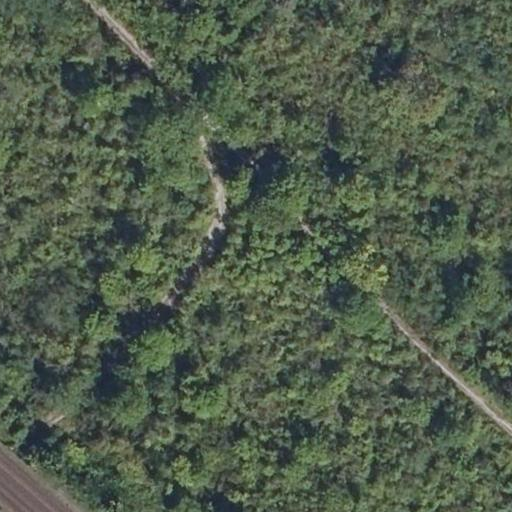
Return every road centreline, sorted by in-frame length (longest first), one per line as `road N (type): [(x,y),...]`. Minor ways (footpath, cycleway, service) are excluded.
road 1 (track): [(78,0),(188,97),(332,264),(511,434)]
road 2 (track): [(0,478),(115,358),(219,230),(215,174),(188,97),(261,0)]
